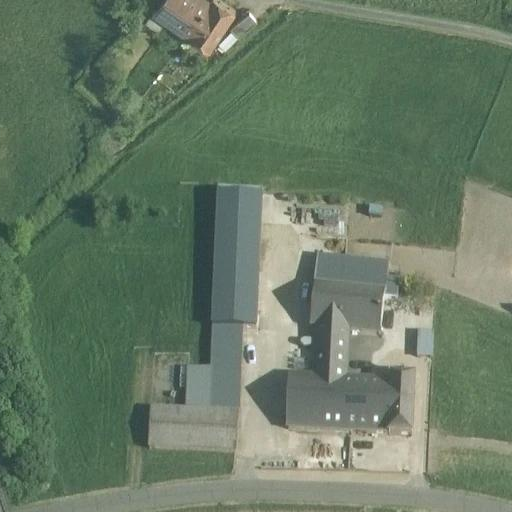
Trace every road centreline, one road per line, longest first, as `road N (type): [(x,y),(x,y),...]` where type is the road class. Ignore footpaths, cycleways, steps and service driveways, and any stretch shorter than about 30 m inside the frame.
road 1 (unclassified): [(66,511),(246,486),(404,488),(511,509)]
road 2 (unclassified): [(511,43),(288,0)]
